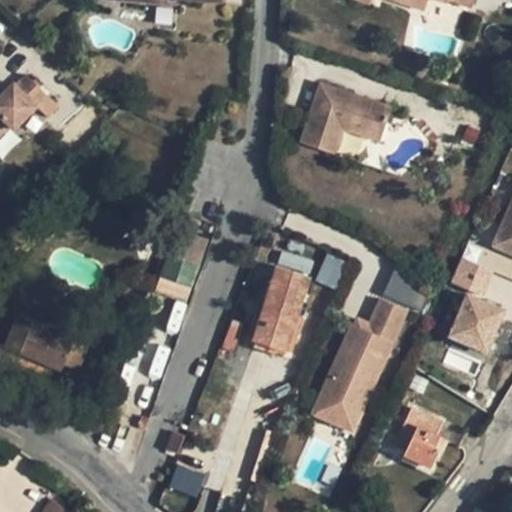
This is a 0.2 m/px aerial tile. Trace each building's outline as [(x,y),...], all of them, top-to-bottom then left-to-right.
[(395,0),(395,1),(424,10),(427,0),(395,0)] [(47,96),(23,71),(12,81),(10,80),(0,89),(0,135),(10,126),(13,129),(47,96)] [(334,154),(343,129),(380,141),(391,107),(320,83),(300,142),(334,154)] [(511,206),(496,244),(511,251),(511,206)] [(208,239),(177,228),(160,277),(192,287),(208,239)] [(450,284),(483,297),(499,254),(466,242),(450,284)] [(314,261),(282,251),(277,264),(310,275),(314,261)] [(334,286),(343,259),(326,254),(318,281),(334,286)] [(310,277),(276,266),(252,340),(286,351),(310,277)] [(149,291),(127,283),(119,304),(141,313),(149,291)] [(356,314),(322,392),(361,410),(411,300),(385,289),(374,314),(371,321),(358,315),(356,314)] [(446,338),(487,355),(506,308),(465,292),(446,338)] [(358,315),(371,321),(374,314),(361,309),(358,315)] [(76,338),(18,315),(5,347),(62,371),(65,364),(79,370),(94,333),(80,328),(76,338)] [(322,392),(317,404),(356,421),(361,410),(322,392)] [(128,403),(113,399),(109,416),(121,420),(128,403)] [(442,422),(412,408),(398,439),(409,445),(404,455),(431,467),(440,449),(435,448),(441,435),(437,433),(442,422)] [(177,463),(169,487),(198,496),(206,472),(177,463)] [(492,491),(499,495),(510,479),(502,474),(492,491)] [(67,511),(49,499),(41,511),(67,511)]
